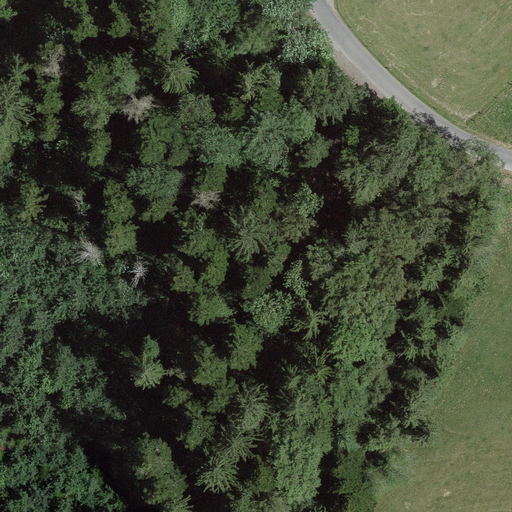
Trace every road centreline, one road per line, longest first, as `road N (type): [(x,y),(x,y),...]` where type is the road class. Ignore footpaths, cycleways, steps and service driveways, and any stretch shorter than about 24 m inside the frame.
road 1 (track): [(194,511),(206,421),(283,230),(325,152),(388,89)]
road 2 (unclassified): [(318,0),(388,89),(511,160)]
